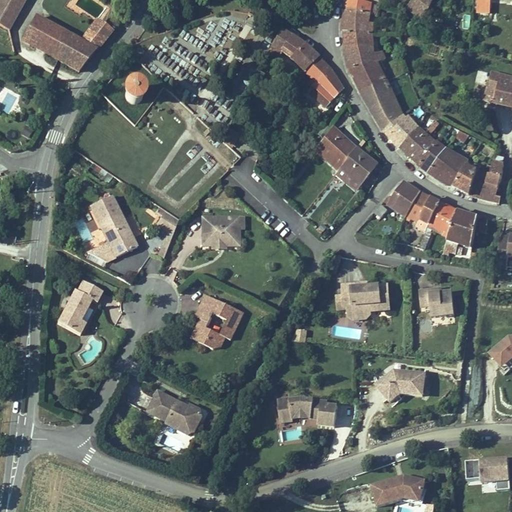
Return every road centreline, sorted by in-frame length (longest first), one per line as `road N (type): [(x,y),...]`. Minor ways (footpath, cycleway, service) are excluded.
road 1 (residential): [(511,430),(436,435),(235,496),(180,489),(68,440)]
road 2 (track): [(209,496),(246,388),(311,271)]
road 3 (tertiary): [(153,0),(73,100),(47,172)]
road 4 (residential): [(330,12),(342,80),(401,169)]
road 5 (residential): [(154,301),(93,420),(68,440)]
road 6 (tertiary): [(28,437),(34,291)]
road 7 (tertiary): [(34,291),(13,434)]
